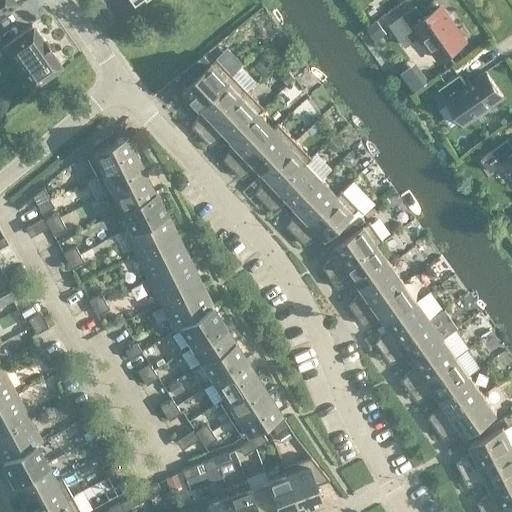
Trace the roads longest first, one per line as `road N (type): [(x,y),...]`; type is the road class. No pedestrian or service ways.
road 1 (residential): [(406,511),(284,282),(238,218),(121,92)]
road 2 (unknown): [(0,192),(141,436)]
road 3 (residential): [(0,190),(121,92)]
